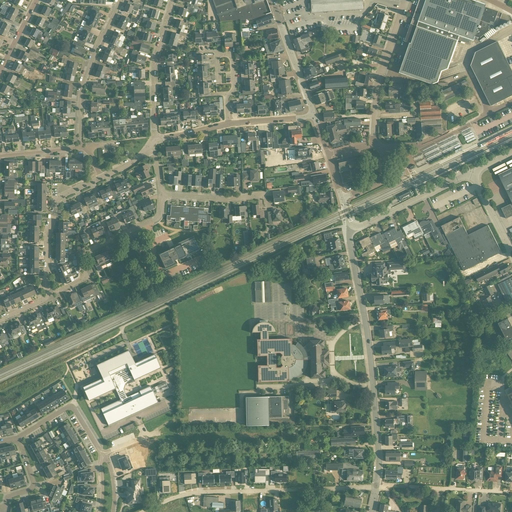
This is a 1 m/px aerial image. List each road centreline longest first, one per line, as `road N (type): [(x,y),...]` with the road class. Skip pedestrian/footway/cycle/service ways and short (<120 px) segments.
road 1 (tertiary): [(377,487),(373,385),(351,225)]
road 2 (residential): [(142,511),(205,491),(377,487)]
road 3 (residential): [(48,296),(84,276),(83,253),(159,217),(162,195)]
road 4 (residential): [(78,145),(81,92),(119,0)]
road 5 (residential): [(100,175),(55,198),(48,296)]
road 6 (residential): [(374,144),(376,88),(405,0)]
road 7 (residential): [(154,139),(153,72),(172,0)]
road 8 (unclassified): [(384,147),(433,141),(511,102)]
road 9 (residential): [(511,492),(377,487)]
road 10 (unclassified): [(351,225),(472,172)]
road 11 (tertiary): [(313,113),(272,0)]
